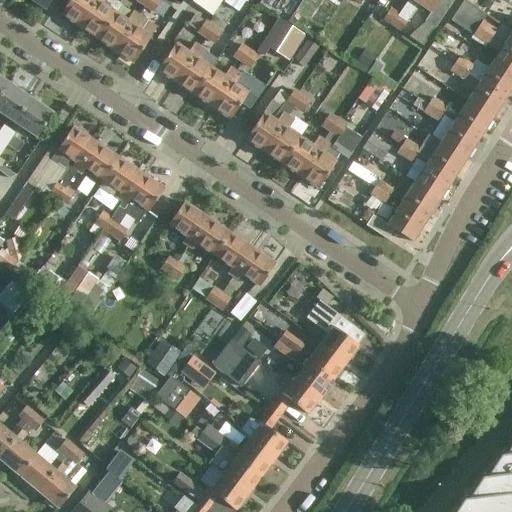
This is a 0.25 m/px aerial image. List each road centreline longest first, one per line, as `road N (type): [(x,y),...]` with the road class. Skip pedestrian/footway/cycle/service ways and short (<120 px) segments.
road 1 (residential): [(418,311),(0,24)]
road 2 (unclassified): [(343,511),(511,250)]
road 3 (residential): [(281,511),(400,351),(418,311)]
road 4 (residential): [(418,311),(467,199),(511,139)]
